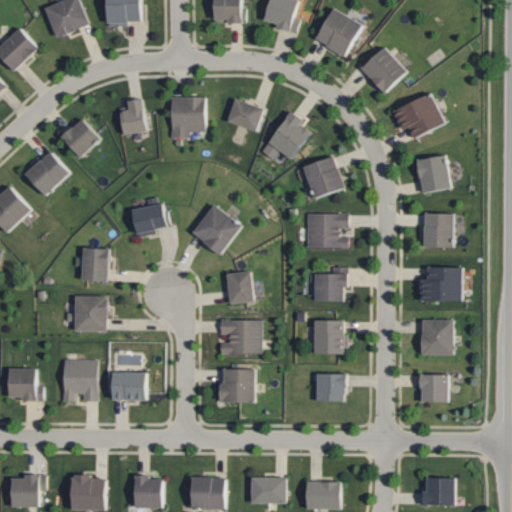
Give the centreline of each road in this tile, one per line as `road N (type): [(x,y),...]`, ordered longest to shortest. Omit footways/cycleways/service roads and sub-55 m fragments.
road 1 (residential): [(387,441),(388,188),(382,160),(352,112),(307,78),(268,64),(146,59),(108,63),(73,80),(0,145)]
road 2 (residential): [(0,439),(511,438)]
road 3 (residential): [(168,293),(190,327),(186,440)]
